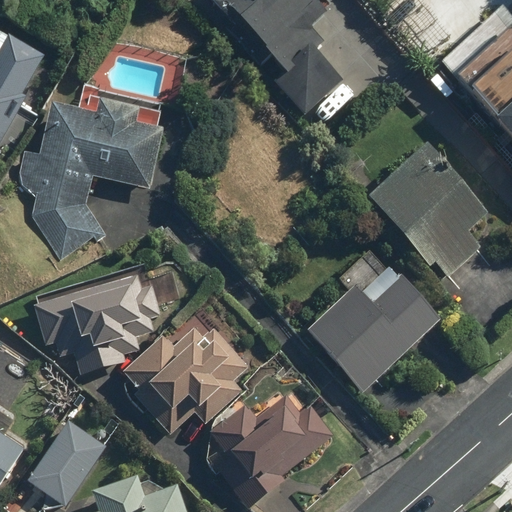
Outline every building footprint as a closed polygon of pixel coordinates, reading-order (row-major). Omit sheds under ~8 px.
[(298,125),(340,89),(312,57),(319,51),(306,36),(323,21),(304,0),(276,0),(275,1),(274,0),(213,0),(199,12),(298,125)] [(511,9),(509,7),(447,62),(511,134),(511,9)] [(0,142),(24,103),(19,101),(39,68),(3,47),(0,51),(0,142)] [(22,156),(16,185),(34,203),(31,219),(60,261),(100,233),(84,210),(90,182),(148,194),(160,136),(133,131),(136,116),(92,107),(90,119),(46,110),(36,159),(22,156)] [(421,154),(363,206),(425,275),(431,269),(444,284),(478,253),(465,239),(483,222),(421,154)] [(141,269),(35,299),(37,309),(31,311),(43,351),(49,349),(54,348),(58,361),(71,357),(77,381),(125,369),(122,360),(139,356),(134,339),(151,334),(148,324),(158,321),(149,290),(148,291),(141,269)] [(348,298),(300,341),(355,401),(433,330),(393,286),(363,314),(348,298)] [(198,311),(165,345),(161,340),(121,377),(137,394),(131,399),(169,440),(193,418),(203,429),(240,394),(232,385),(246,372),(225,349),(231,344),(198,311)] [(227,462),(214,472),(245,511),(247,511),(274,491),(271,487),(332,439),(307,409),(298,416),(284,399),(255,423),(243,409),(207,438),(227,462)] [(63,426),(24,488),(62,511),(64,511),(103,451),(63,426)] [(0,487),(23,452),(0,437),(0,487)] [(180,511),(174,492),(139,505),(131,483),(87,500),(91,511),(180,511)]
